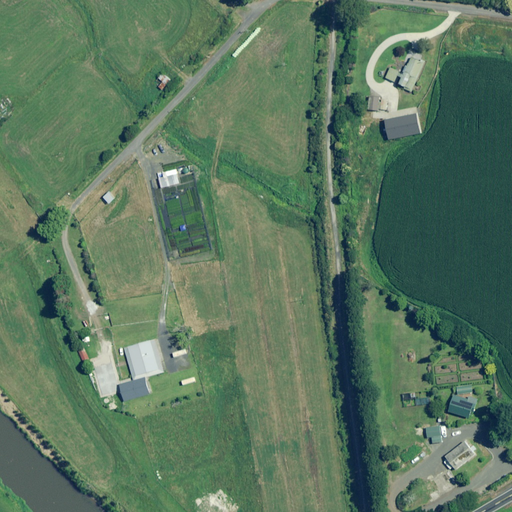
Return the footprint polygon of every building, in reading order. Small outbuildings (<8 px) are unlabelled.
[(391,68),(386,78),(406,87),(405,89),(411,92),(426,60),(415,55),(416,54),(409,51),(404,61),(408,63),(403,74),(391,68)] [(380,100),(380,98),(367,98),(367,110),(387,110),(387,100),(380,100)] [(421,134),(415,108),(398,111),(400,117),(386,120),(390,140),(421,134)] [(116,198),(110,192),(104,198),(110,204),(116,198)] [(134,381),(120,385),(125,403),(150,395),(145,378),(164,372),(162,367),(165,366),(157,339),(156,338),(161,336),(160,332),(157,333),(156,328),(154,329),(151,321),(119,331),(124,347),(125,349),(134,381)] [(90,363),(84,349),(79,351),(85,365),(90,363)] [(116,391),(109,368),(98,372),(104,394),(116,391)] [(430,404),(428,391),(416,392),(417,405),(430,404)] [(469,400),(455,396),(449,412),(472,419),(474,412),(478,399),(470,396),(469,400)] [(442,443),(441,426),(427,427),(427,438),(433,438),(433,443),(442,443)] [(474,446),(470,449),(465,442),(446,457),(457,471),(476,456),(473,452),(476,449),(474,446)] [(441,500),(430,483),(422,488),(428,496),(429,495),(435,504),(441,500)]
